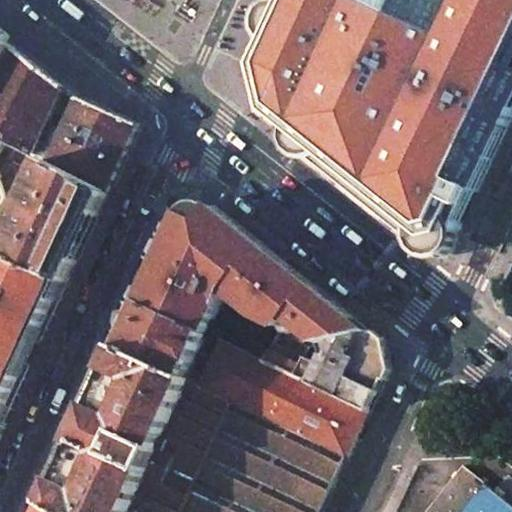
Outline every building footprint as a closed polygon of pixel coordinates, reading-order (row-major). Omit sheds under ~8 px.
[(273,38),(259,66),(271,114),(294,133),(296,133),(296,143),(301,151),(308,156),(315,157),(315,159),(367,200),(418,241),(420,241),(424,250),(427,252),(435,256),(444,256),(451,252),(455,247),(458,240),(458,233),(460,232),(463,224),(462,224),(511,117),(511,0),(281,0),(278,6),(279,9),(271,16),(268,26),(269,31),(273,38)] [(0,79),(17,47),(0,33),(0,79)] [(75,94),(17,47),(0,79),(0,155),(8,140),(45,159),(75,94)] [(83,100),(75,94),(45,159),(50,161),(112,193),(143,126),(83,100)] [(7,255),(70,285),(112,193),(50,161),(7,255)] [(0,221),(11,199),(3,175),(0,173),(0,221)] [(325,344),(373,332),(216,207),(206,218),(198,219),(185,214),(144,303),(210,334),(226,297),(234,293),(249,305),(248,305),(285,330),(312,348),(322,345),(325,344)] [(21,376),(43,328),(49,331),(70,285),(7,255),(0,251),(0,422),(6,426),(27,379),(21,376)] [(144,303),(123,348),(236,403),(350,458),(372,412),(268,362),(227,343),(209,377),(194,369),(210,334),(144,303)] [(373,332),(325,344),(328,354),(323,366),(315,362),(322,345),(312,348),(285,330),(268,362),(372,412),(392,370),(385,341),(373,332)] [(123,348),(51,505),(62,511),(185,511),(236,403),(123,348)] [(236,403),(185,511),(324,511),(350,458),(236,403)] [(511,511),(511,503),(500,494),(465,466),(427,511),(511,511)] [(500,494),(511,503),(511,475),(503,486),(507,490),(500,494)]
